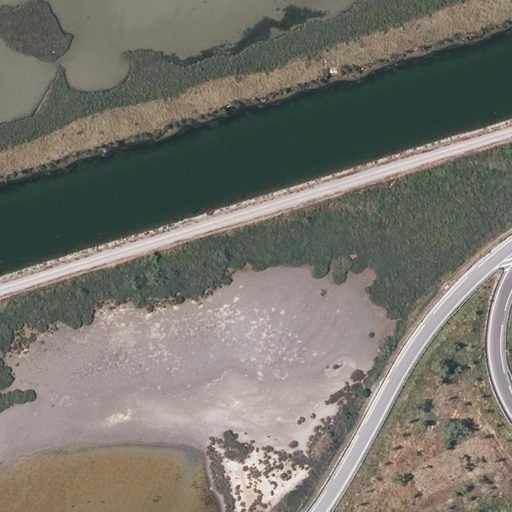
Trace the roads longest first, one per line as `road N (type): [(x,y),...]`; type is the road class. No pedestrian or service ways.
road 1 (track): [(511,127),(0,285)]
road 2 (trunk): [(511,247),(417,342),(320,511)]
road 3 (trunk): [(511,403),(495,345),(497,311),(511,277)]
